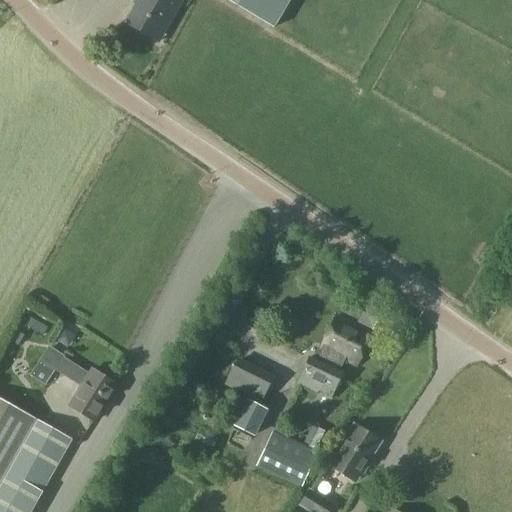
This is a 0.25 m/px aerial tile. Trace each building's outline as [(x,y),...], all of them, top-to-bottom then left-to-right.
[(169,23),(181,1),(179,0),(138,0),(125,23),(151,38),(162,19),(169,23)] [(289,0),(224,0),(273,28),(289,0)] [(374,324),(379,313),(362,305),(355,321),(371,328),(373,323),(374,324)] [(357,364),(370,333),(334,317),(321,349),(323,350),(319,359),(311,356),(298,385),(332,400),(345,372),(341,370),(346,360),(357,364)] [(18,331),(11,341),(18,346),(25,336),(18,331)] [(56,369),(54,371),(79,386),(68,403),(93,420),(117,385),(92,368),(88,374),(62,358),(63,357),(49,347),(41,359),(56,369)] [(41,359),(30,375),(45,385),(54,371),(56,369),(41,359)] [(237,364),(226,385),(261,403),(271,381),(237,364)] [(0,511),(27,511),(68,437),(0,399),(0,511)] [(247,401),(235,426),(254,435),(266,410),(247,401)] [(360,478),(367,466),(365,465),(380,441),(354,425),(329,466),(355,482),(358,476),(360,478)] [(309,446),(308,448),(316,452),(325,432),(317,428),(316,429),(309,446)] [(302,482),(316,452),(308,448),(274,433),(260,462),(302,482)] [(314,511),(331,511),(337,504),(313,490),(303,505),(314,511)]
